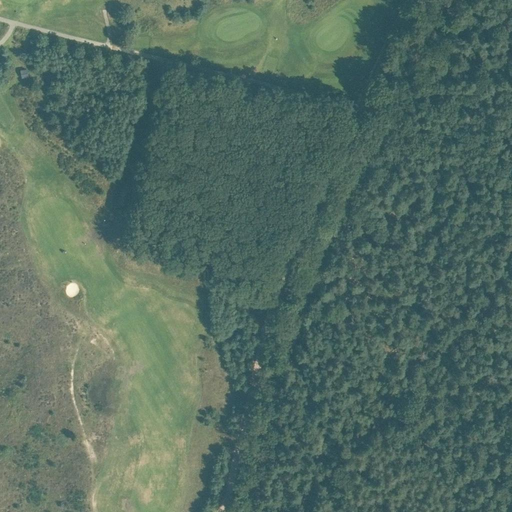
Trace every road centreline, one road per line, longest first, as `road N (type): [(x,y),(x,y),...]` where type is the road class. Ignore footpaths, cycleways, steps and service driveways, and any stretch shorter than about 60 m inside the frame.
road 1 (track): [(410,0),(282,269),(224,511)]
road 2 (track): [(353,106),(107,46)]
road 3 (track): [(511,146),(353,106)]
